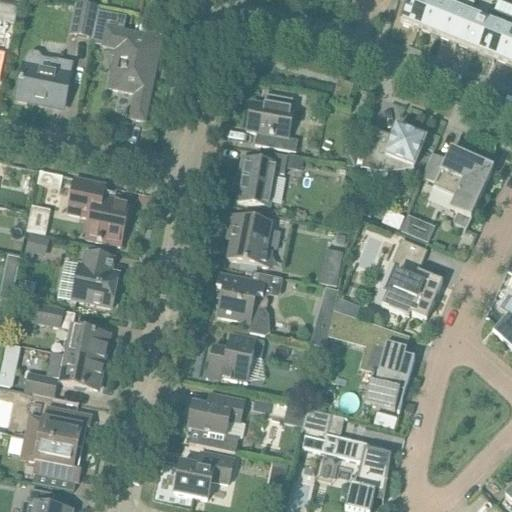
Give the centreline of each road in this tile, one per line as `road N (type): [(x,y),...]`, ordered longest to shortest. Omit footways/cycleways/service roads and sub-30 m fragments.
road 1 (residential): [(118,511),(191,166)]
road 2 (residential): [(0,134),(191,166)]
road 3 (residential): [(423,511),(417,475),(455,345)]
road 4 (residential): [(511,116),(441,81),(358,55)]
road 5 (residential): [(358,55),(209,15)]
road 6 (residential): [(191,166),(209,15)]
road 7 (residential): [(455,345),(511,222)]
